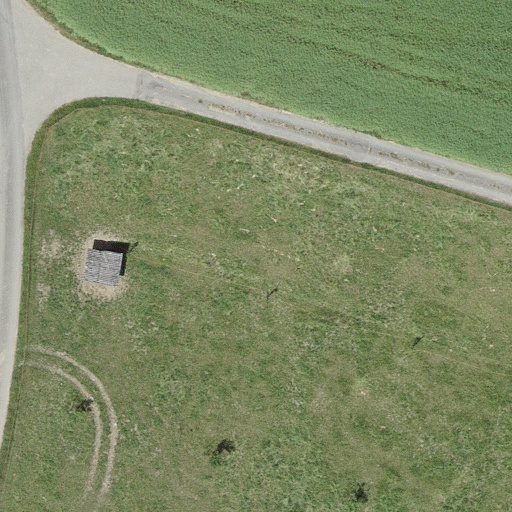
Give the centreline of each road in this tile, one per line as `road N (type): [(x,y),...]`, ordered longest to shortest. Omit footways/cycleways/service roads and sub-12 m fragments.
road 1 (unknown): [(2,41),(79,42),(511,161)]
road 2 (unclassified): [(0,403),(16,212),(0,26)]
